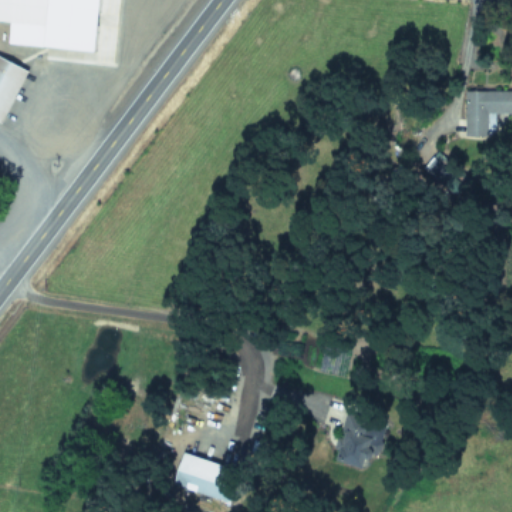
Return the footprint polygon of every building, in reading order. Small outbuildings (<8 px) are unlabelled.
[(0,0),(0,21),(51,26),(53,0),(0,0)] [(0,121),(6,124),(28,69),(0,57),(0,121)] [(511,91),(467,91),(466,137),(489,137),(489,113),(511,112),(511,91)] [(374,426),(339,413),(324,453),(359,466),(374,426)] [(185,455),(176,487),(228,503),(238,471),(185,455)]
